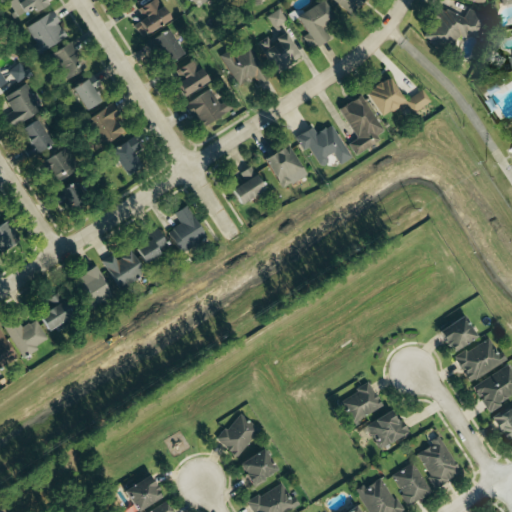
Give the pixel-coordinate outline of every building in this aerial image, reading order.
[(17,16),(32,9),(34,12),(47,5),(44,0),(13,0),(10,2),(17,16)] [(144,18),(133,24),(141,37),(170,20),(158,0),(151,0),(138,8),(144,18)] [(351,6),(356,0),(332,0),(345,11),(350,5),(351,6)] [(322,26),(333,21),(324,1),(298,13),(313,47),(328,40),(322,26)] [(274,28),(287,21),(280,9),(267,16),(274,28)] [(37,44),(30,48),(35,56),(68,38),(53,11),(27,26),(37,44)] [(183,52),(168,30),(149,42),(164,65),(183,52)] [(271,42),(267,36),(258,43),(275,71),(299,56),(285,33),(271,42)] [(53,51),(63,78),(85,70),(75,42),(53,51)] [(222,60),(240,87),(256,77),(257,77),(265,71),(246,44),(222,60)] [(208,81),(195,59),(177,70),(182,79),(177,83),(184,96),(208,81)] [(18,83),(29,75),(20,63),(9,71),(18,83)] [(83,110),(99,102),(93,89),(99,87),(94,75),(72,86),(83,110)] [(404,104),(390,77),(365,91),(379,117),(404,104)] [(14,111),(3,118),(11,129),(43,107),(27,83),(5,98),(14,111)] [(185,105),(201,129),(232,109),(227,101),(220,105),(210,89),(185,105)] [(415,112),(430,101),(422,90),(406,101),(415,112)] [(386,134),(361,95),(339,109),(358,137),(348,144),(355,154),(386,134)] [(119,115),(112,104),(89,117),(103,143),(122,133),(113,118),(119,115)] [(20,129),(35,153),(51,143),(36,119),(20,129)] [(319,165),(335,156),(340,164),(351,158),(332,124),(316,133),(312,127),(295,137),(303,151),(309,147),(319,165)] [(110,151),(126,175),(140,165),(124,142),(110,151)] [(264,157),(280,190),(306,177),(290,144),(264,157)] [(237,202),(263,192),(254,167),(240,172),(244,183),(231,188),(237,202)] [(72,214),(86,198),(69,182),(55,198),(72,214)] [(173,213),(180,224),(167,232),(179,252),(204,237),(186,205),(173,213)] [(0,251),(17,243),(6,221),(0,224),(0,251)] [(135,248),(144,263),(168,248),(156,227),(145,233),(149,240),(135,248)] [(117,288),(143,273),(130,251),(115,259),(113,255),(101,261),(117,288)] [(96,268),(74,280),(88,308),(111,297),(96,268)] [(71,318),(64,302),(38,313),(45,329),(71,318)] [(476,339),(464,316),(439,329),(450,352),(476,339)] [(22,328),(15,318),(3,326),(23,359),(39,350),(36,346),(48,339),(36,320),(22,328)] [(0,366),(15,361),(2,329),(0,329),(0,366)] [(497,353),(489,338),(454,358),(469,383),(508,361),(502,351),(497,353)] [(488,412),(511,397),(511,370),(509,365),(473,387),(488,412)] [(354,422),(382,407),(370,383),(341,398),(354,422)] [(511,437),(511,408),(493,416),(501,436),(508,433),(510,439),(511,437)] [(396,422),(390,411),(365,425),(379,449),(409,433),(401,419),(396,422)] [(235,457),(259,431),(240,413),(216,440),(235,457)] [(416,455),(436,488),(461,473),(439,436),(431,441),(434,444),(416,455)] [(249,485),(275,473),(265,450),(238,463),(249,485)] [(391,475),(409,506),(431,493),(414,463),(391,475)] [(124,488),(135,511),(160,500),(150,477),(124,488)] [(401,511),(383,477),(357,491),(367,511),(401,511)] [(288,511),(299,506),(293,496),(290,498),(281,483),(247,502),(253,511),(288,511)] [(172,511),(168,503),(149,511),(172,511)]
